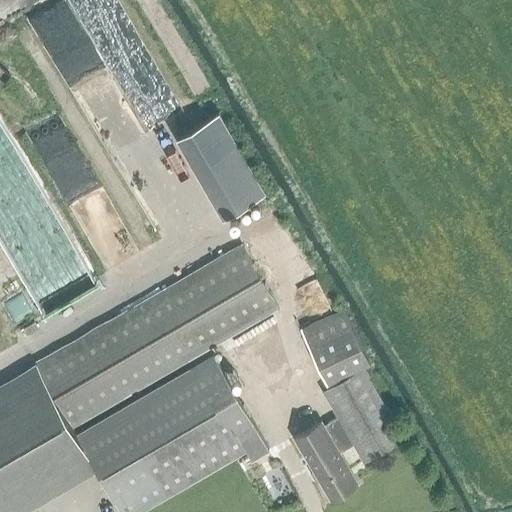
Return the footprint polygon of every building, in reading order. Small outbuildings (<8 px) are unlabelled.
[(140,136),(110,76),(92,85),(95,91),(81,98),(108,152),(140,136)] [(85,234),(118,214),(55,112),(23,132),(85,234)] [(178,139),(224,219),(266,195),(220,115),(178,139)] [(16,165),(0,174),(0,199),(4,206),(31,191),(16,165)] [(269,451),(265,444),(209,347),(278,307),(245,249),(0,387),(0,511),(23,511),(97,470),(120,511),(145,511),(248,454),(252,461),(269,451)] [(298,333),(326,387),(369,364),(341,311),(298,333)] [(295,440),(332,501),(359,485),(341,454),(355,446),(365,462),(404,438),(362,369),(323,392),(339,418),(325,427),(322,423),(295,440)]
